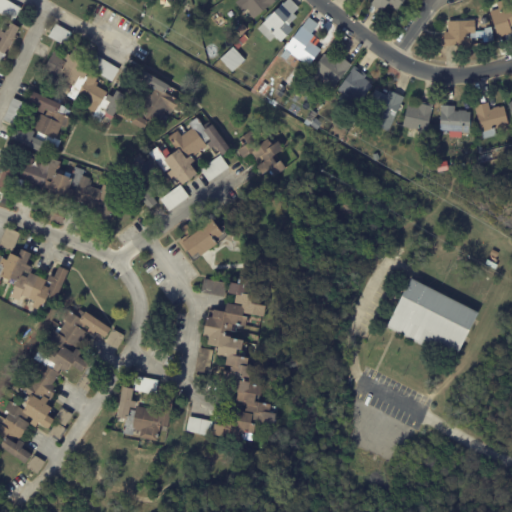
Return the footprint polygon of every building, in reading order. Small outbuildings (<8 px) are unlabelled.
[(7,0),(22,9),(14,21),(0,12),(0,0),(7,0)] [(273,0),(276,3),(254,21),(247,13),(244,15),(236,4),(240,0),(273,0)] [(290,0),(300,9),(294,15),(298,19),(289,27),(294,32),(281,45),(275,38),(270,43),(258,30),(288,0),(290,0)] [(407,0),(398,12),(390,6),(383,15),(372,6),(376,0),(407,0)] [(510,0),(511,4),(511,28),(511,29),(511,32),(511,35),(499,40),(490,13),(499,10),(497,4),(507,0),(510,0)] [(211,19),(216,14),(226,25),(221,29),(211,19)] [(309,19),(318,26),(312,35),(321,42),(317,47),(322,51),(309,68),(292,55),(286,63),(280,58),(309,19)] [(456,48),(445,49),(444,34),(449,34),(449,23),(476,22),(477,40),(472,40),(473,48),(456,48)] [(0,32),(1,31),(5,34),(11,24),(20,29),(5,55),(0,52),(0,32)] [(54,39),(49,37),(56,24),(72,33),(65,46),(54,39)] [(237,33),(244,27),(248,31),(241,37),(237,33)] [(234,47),(245,36),(249,41),(246,44),(246,45),(242,49),(241,48),(238,51),(234,47)] [(88,51),(83,61),(87,64),(83,71),(89,74),(98,78),(94,85),(114,96),(118,90),(126,95),(115,115),(107,111),(100,123),(92,118),(95,113),(88,109),(89,106),(79,100),(81,96),(79,94),(75,101),(67,96),(74,85),(61,77),(58,83),(49,78),(50,75),(43,72),(55,52),(64,57),(66,52),(71,55),(77,44),(88,51)] [(233,49),(246,62),(233,75),(221,62),(233,49)] [(342,58),(352,65),(331,94),(311,79),(315,74),(313,71),(325,54),(336,62),(340,56),(342,58)] [(88,67),(96,55),(120,70),(113,83),(88,67)] [(356,69),(367,77),(365,80),(371,85),(370,86),(373,88),(354,113),(338,102),(342,97),(337,93),(350,76),(349,76),(355,68),(356,69)] [(170,87),(166,93),(180,100),(174,111),(173,110),(170,115),(165,112),(162,118),(167,121),(161,131),(157,129),(155,133),(146,127),(144,130),(118,115),(123,106),(133,111),(135,107),(140,110),(149,94),(151,95),(156,88),(145,82),(150,74),(170,86),(170,87)] [(263,83),(268,87),(262,95),(257,92),(263,83)] [(281,86),(286,89),(279,99),(275,96),(281,86)] [(66,128),(62,126),(56,139),(61,141),(57,151),(43,144),(40,151),(12,138),(16,129),(27,133),(29,129),(34,131),(41,115),(37,113),(40,106),(29,101),(34,91),(62,104),(61,106),(66,108),(63,115),(58,112),(58,113),(71,119),(67,128),(66,128)] [(393,93),(405,99),(389,133),(370,125),(375,114),(367,111),(376,92),(389,98),(391,92),(393,93)] [(13,98),(27,104),(18,125),(15,124),(15,125),(3,120),(13,98)] [(422,104),(433,106),(432,109),(434,109),(432,116),(432,115),(427,134),(403,129),(409,107),(411,108),(411,107),(419,109),(420,103),(422,104)] [(463,131),(437,129),(440,104),(453,105),(453,111),(456,111),(456,109),(465,110),(465,112),(469,112),(467,131),(463,131)] [(475,107),(489,104),(491,111),(505,108),(510,128),(496,131),(497,137),(483,140),(475,107)] [(204,127),(206,129),(213,124),(231,149),(223,155),(217,147),(215,149),(214,147),(211,149),(208,146),(193,157),(196,161),(191,164),(198,174),(183,185),(178,177),(173,180),(175,183),(158,195),(155,191),(152,194),(159,203),(150,209),(131,183),(139,177),(134,171),(146,162),(143,157),(149,152),(149,153),(157,147),(166,159),(177,151),(168,138),(178,131),(182,136),(193,128),(189,124),(198,118),(204,127)] [(316,120),(323,125),(318,131),(311,126),(316,120)] [(275,160),(277,163),(282,160),(287,168),(275,177),(270,170),(264,174),(258,166),(264,162),(260,156),(257,158),(253,153),(245,159),(238,150),(244,146),(240,139),(252,130),(262,144),(269,139),(273,145),(279,141),(285,149),(273,157),(275,160)] [(85,203),(63,195),(60,201),(47,196),(50,189),(45,187),(42,194),(18,185),(17,188),(9,185),(8,189),(0,186),(0,180),(8,159),(19,163),(22,156),(34,160),(32,165),(37,168),(38,164),(40,165),(40,166),(42,161),(50,165),(52,159),(61,162),(57,173),(71,178),(76,168),(85,171),(83,176),(90,179),(89,182),(92,183),(90,187),(103,191),(97,206),(104,209),(108,199),(120,203),(117,210),(115,209),(109,225),(100,221),(103,213),(93,209),(95,206),(92,205),(90,209),(84,207),(86,204),(85,203)] [(221,156),(230,168),(209,182),(200,170),(221,156)] [(443,168),(445,175),(438,176),(436,169),(443,168)] [(188,198),(170,212),(161,200),(181,185),(189,197),(188,198)] [(2,199),(5,190),(20,195),(15,208),(1,203),(2,199)] [(32,212),(37,199),(47,202),(43,215),(32,212)] [(216,224),(224,234),(215,240),(218,244),(202,256),(199,252),(193,257),(189,251),(186,253),(179,242),(187,237),(181,229),(187,225),(192,232),(212,218),(216,224)] [(78,232),(82,219),(96,223),(92,237),(78,232)] [(16,246),(13,252),(0,246),(0,243),(6,228),(20,234),(16,246)] [(42,243),(38,254),(23,248),(28,236),(43,242),(42,243)] [(32,254),(27,265),(32,267),(30,273),(47,281),(50,275),(55,277),(60,266),(70,270),(57,300),(49,296),(42,312),(31,307),(33,303),(11,293),(16,281),(12,279),(11,282),(0,277),(5,266),(0,264),(3,257),(8,259),(11,253),(19,257),(22,249),(32,254)] [(70,268),(56,262),(62,249),(76,255),(70,268)] [(245,343),(244,350),(239,350),(238,356),(250,358),(249,366),(255,367),(254,378),(252,378),(251,384),(264,386),(263,396),(261,396),(260,403),(272,405),(271,413),(277,414),(275,425),(257,422),(255,435),(233,431),(232,438),(214,435),(215,425),(220,425),(221,417),(233,419),(235,411),(245,413),(247,403),(237,402),(239,393),(227,391),(229,384),(213,381),(214,375),(195,372),(199,348),(219,351),(219,347),(208,346),(210,337),(205,336),(208,317),(214,317),(215,310),(227,311),(228,304),(236,305),(237,294),(227,293),(226,297),(202,294),(204,280),(231,284),(232,282),(240,283),(241,276),(258,278),(255,294),(260,295),(258,304),(268,306),(266,325),(248,323),(248,327),(235,325),(234,331),(227,331),(227,336),(232,337),(232,338),(245,340),(245,343)] [(478,313),(452,363),(384,328),(410,278),(478,313)] [(105,325),(112,329),(106,338),(96,332),(93,337),(87,333),(90,328),(86,325),(84,329),(77,323),(76,325),(87,334),(77,349),(82,353),(79,357),(89,364),(83,373),(72,366),(68,373),(62,369),(58,374),(59,375),(52,385),(55,387),(53,390),(57,393),(52,402),(50,401),(47,405),(53,409),(48,416),(55,420),(49,430),(39,423),(36,428),(31,424),(33,420),(29,417),(27,420),(22,417),(21,419),(30,425),(20,441),(25,444),(22,449),(32,455),(25,464),(0,447),(6,438),(4,436),(2,438),(0,436),(0,428),(11,412),(8,410),(13,403),(19,408),(27,396),(30,398),(30,397),(21,390),(30,377),(34,380),(36,376),(27,370),(31,365),(35,367),(38,362),(34,359),(39,352),(48,358),(57,345),(48,339),(53,330),(57,333),(67,319),(64,317),(68,311),(76,316),(80,310),(85,314),(86,312),(105,325)] [(117,350),(106,344),(114,330),(125,337),(117,350)] [(35,348),(38,342),(43,345),(39,350),(35,348)] [(96,362),(104,367),(88,393),(78,386),(93,361),(96,362)] [(140,392),(134,391),(132,402),(137,403),(136,409),(131,408),(130,410),(136,411),(137,407),(155,411),(156,406),(162,408),(164,395),(175,398),(169,428),(161,427),(158,442),(139,439),(140,438),(123,435),(126,420),(118,418),(124,388),(133,389),(136,377),(159,381),(156,395),(140,392)] [(64,409),(73,415),(66,427),(55,420),(62,408),(64,409)] [(194,419),(213,423),(209,437),(186,431),(189,417),(194,419)] [(57,441),(49,435),(56,423),(67,430),(60,442),(57,441)] [(35,456),(45,463),(37,475),(26,468),(34,456),(35,456)]
